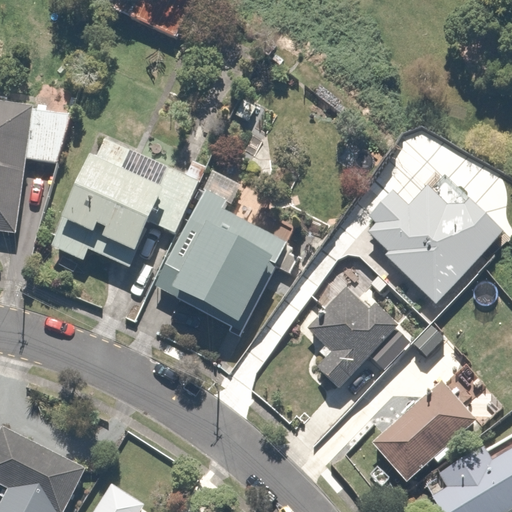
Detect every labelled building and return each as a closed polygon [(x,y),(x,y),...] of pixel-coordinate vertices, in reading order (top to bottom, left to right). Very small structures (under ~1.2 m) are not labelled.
[(192,0),(130,0),(124,16),(204,50),(220,12),(192,0)] [(358,106),(283,42),(270,56),(345,121),(358,106)] [(25,120),(0,118),(0,236),(16,237),(25,120)] [(64,121),(33,118),(29,175),(60,177),(64,121)] [(358,190),(385,156),(351,129),(324,164),(358,190)] [(207,192),(99,150),(60,227),(44,259),(135,297),(165,241),(178,247),(207,192)] [(370,233),(360,244),(382,264),(378,269),(434,320),(505,243),(438,182),(404,219),(387,203),(364,228),(370,233)] [(230,213),(209,203),(157,304),(244,348),(292,256),(226,222),(230,213)] [(391,346),(347,301),(291,356),(312,378),(299,391),(321,414),(391,346)] [(443,358),(478,328),(462,309),(427,340),(443,358)] [(449,383),(358,460),(388,496),(479,419),(449,383)] [(75,511),(95,478),(0,436),(0,499),(7,502),(2,511),(75,511)] [(425,511),(511,511),(511,457),(490,470),(481,457),(429,488),(435,499),(422,507),(425,511)] [(140,511),(114,495),(102,511),(140,511)]
